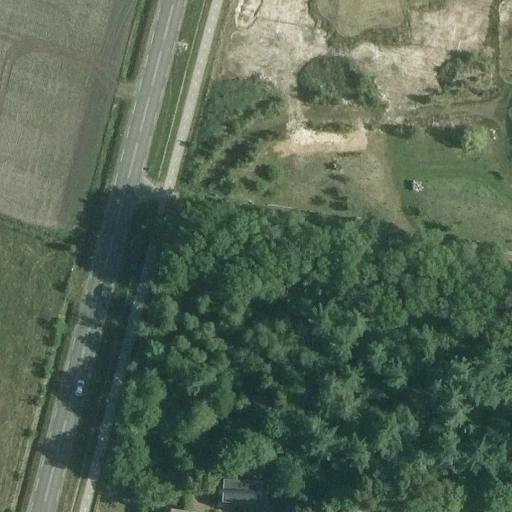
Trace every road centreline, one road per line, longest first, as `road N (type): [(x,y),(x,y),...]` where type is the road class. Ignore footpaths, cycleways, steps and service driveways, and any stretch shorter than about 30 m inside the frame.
road 1 (primary): [(41,511),(174,0)]
road 2 (track): [(511,265),(124,194)]
